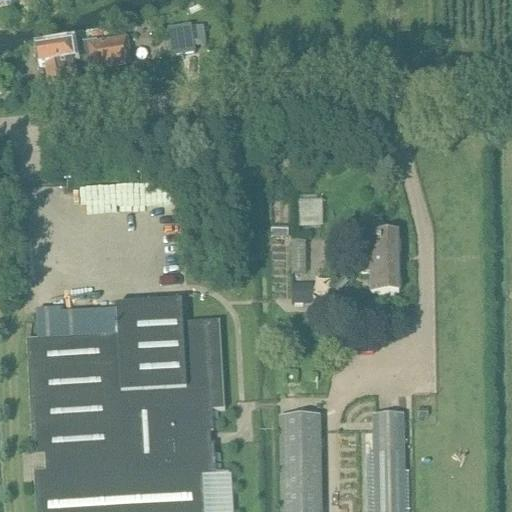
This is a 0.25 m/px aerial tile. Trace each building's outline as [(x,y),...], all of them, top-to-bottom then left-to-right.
[(168,33),(168,37),(171,57),(166,58),(166,59),(195,54),(191,29),(168,33)] [(87,45),(37,53),(40,69),(47,68),(50,87),(76,83),(74,70),(92,67),(93,71),(130,65),(126,41),(87,47),(87,45)] [(87,210),(132,208),(131,188),(86,190),(87,210)] [(308,214),(300,214),(300,229),(308,228),(308,214)] [(288,229),(271,228),(271,239),(288,239),(288,229)] [(359,237),(360,257),(360,277),(371,276),(371,296),(399,295),(398,256),(397,236),(344,237),(343,238),(359,237)] [(305,243),(292,243),(292,276),(306,276),(305,243)] [(344,278),(332,289),(338,295),(349,284),(344,278)] [(313,286),(291,286),(292,306),(313,305),(313,286)] [(33,456),(23,457),(24,477),(34,476),(35,511),(204,511),(203,478),(229,477),(229,475),(216,476),(214,446),(211,446),(210,434),(213,434),(212,413),(225,412),(220,324),(183,326),(182,304),(116,308),(57,312),(60,341),(26,342),(33,456)] [(372,417),(374,511),(409,511),(409,475),(405,475),(404,417),(372,417)] [(321,511),(320,418),(279,419),(281,511),(321,511)]
